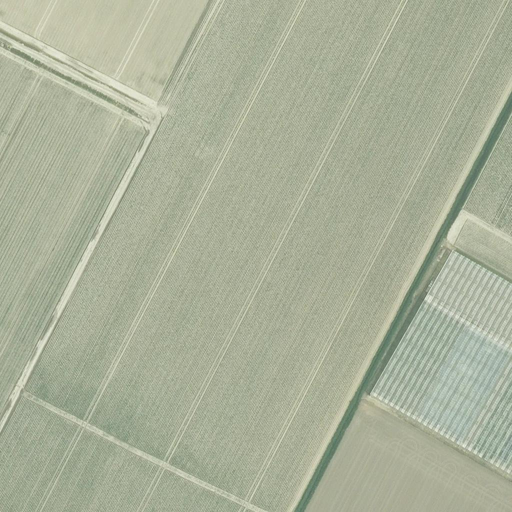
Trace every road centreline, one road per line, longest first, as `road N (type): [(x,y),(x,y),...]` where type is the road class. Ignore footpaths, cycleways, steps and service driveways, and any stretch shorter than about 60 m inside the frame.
road 1 (track): [(0,427),(151,128),(139,110),(0,38)]
road 2 (track): [(307,511),(363,402)]
